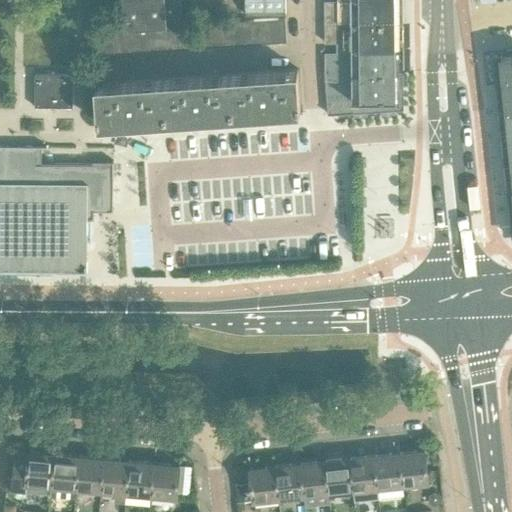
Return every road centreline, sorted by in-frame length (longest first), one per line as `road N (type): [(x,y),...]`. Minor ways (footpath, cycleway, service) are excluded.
road 1 (secondary): [(143,312),(222,320),(441,312)]
road 2 (secondary): [(438,283),(143,312)]
road 3 (tertiary): [(441,19),(430,69),(438,283)]
road 4 (tertiary): [(474,279),(441,19)]
road 5 (residential): [(210,432),(427,410)]
road 6 (residential): [(0,412),(210,432)]
road 7 (secondary): [(498,511),(477,309)]
road 8 (secondary): [(441,312),(477,511)]
road 9 (secondary): [(0,310),(143,312)]
road 10 (residential): [(317,134),(310,0)]
